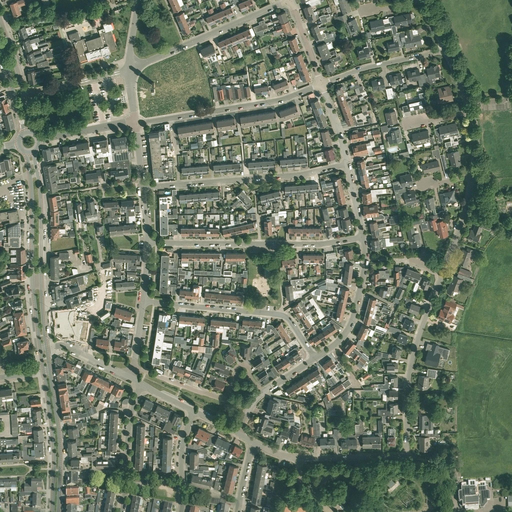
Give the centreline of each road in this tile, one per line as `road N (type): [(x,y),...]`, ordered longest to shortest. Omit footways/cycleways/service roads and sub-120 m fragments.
road 1 (residential): [(148,242),(362,236)]
road 2 (residential): [(143,187),(347,163)]
road 3 (residential): [(315,358),(280,314),(143,301)]
road 4 (residential): [(135,123),(278,100),(321,84)]
road 5 (residential): [(407,456),(411,359),(441,274)]
road 6 (residential): [(129,70),(289,0)]
road 7 (residential): [(407,456),(300,459),(254,443)]
road 8 (tertiary): [(57,511),(49,370)]
road 9 (tertiary): [(43,371),(54,449),(52,511)]
road 10 (residential): [(315,358),(350,323),(365,265),(362,236)]
road 11 (residential): [(122,511),(139,384)]
road 12 (residential): [(321,84),(443,51)]
